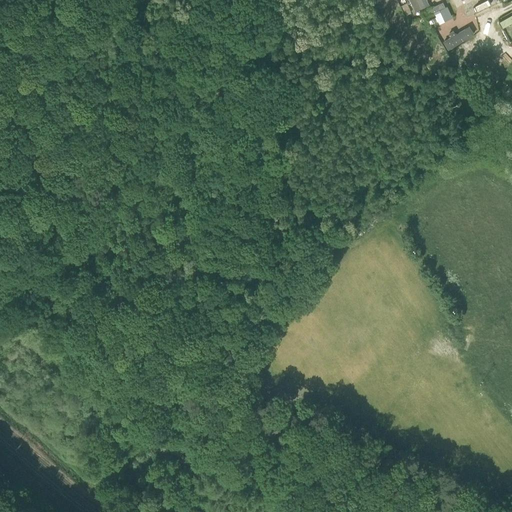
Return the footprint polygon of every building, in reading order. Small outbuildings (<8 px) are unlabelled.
[(410,0),(415,11),(430,4),(427,0),(410,0)] [(491,0),(482,0),(459,8),(462,18),(494,8),(491,0)] [(443,11),(436,14),(440,23),(453,17),(448,5),(441,8),(443,11)] [(418,14),(407,19),(409,24),(420,19),(418,14)] [(470,23),(478,20),(476,15),(468,18),(470,23)] [(511,15),(499,21),(501,26),(511,21),(511,15)] [(420,19),(409,24),(412,29),(423,24),(420,19)] [(470,28),(444,44),(449,53),(475,37),(470,28)] [(471,54),(476,73),(480,72),(482,79),(494,76),(490,59),(482,61),(480,51),(471,54)]
